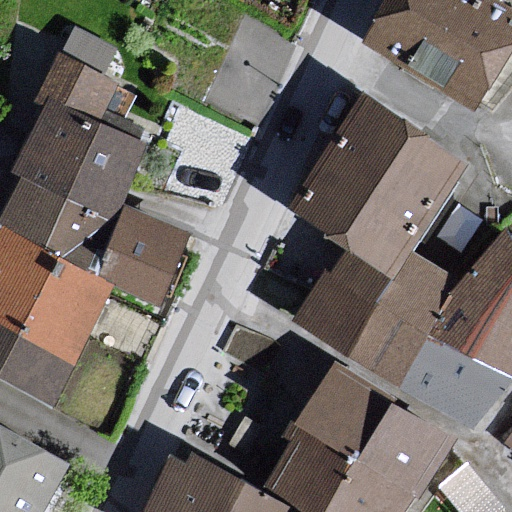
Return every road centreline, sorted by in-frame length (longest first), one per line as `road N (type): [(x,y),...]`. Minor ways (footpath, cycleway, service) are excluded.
road 1 (residential): [(96,511),(332,0)]
road 2 (unknown): [(201,289),(425,415),(511,493)]
